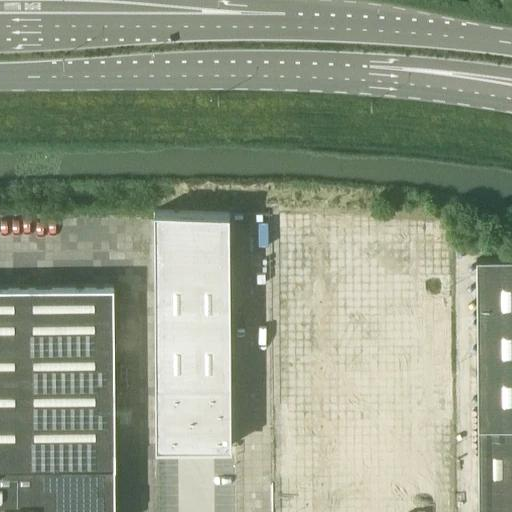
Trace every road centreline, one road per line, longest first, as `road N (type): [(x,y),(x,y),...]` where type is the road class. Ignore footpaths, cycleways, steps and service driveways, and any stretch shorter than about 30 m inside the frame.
road 1 (secondary): [(0,77),(354,81),(511,100)]
road 2 (secondary): [(511,45),(255,26),(0,27)]
road 3 (unknown): [(0,250),(129,257),(143,511)]
